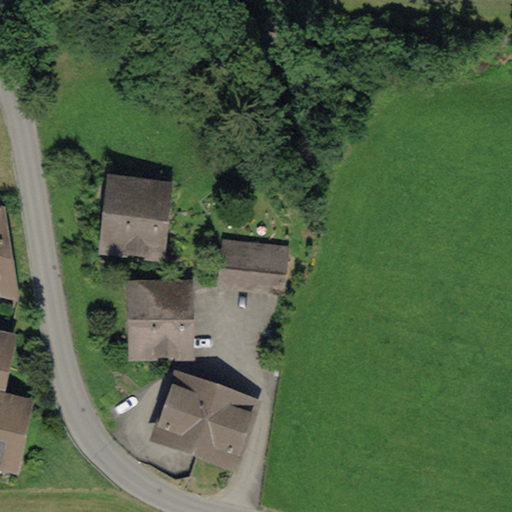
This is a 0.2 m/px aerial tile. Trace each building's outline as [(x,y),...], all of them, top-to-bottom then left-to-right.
[(117,189),(111,244),(138,247),(137,255),(155,257),(162,194),(117,189)] [(0,229),(0,291),(10,294),(0,230),(0,229)] [(224,254),(221,284),(281,291),(284,261),(224,254)] [(185,357),(183,293),(138,294),(140,349),(167,348),(167,357),(185,357)] [(0,464),(12,467),(24,409),(0,403),(0,378),(8,344),(0,342),(0,464)] [(247,411),(181,387),(164,435),(230,459),(247,411)]
